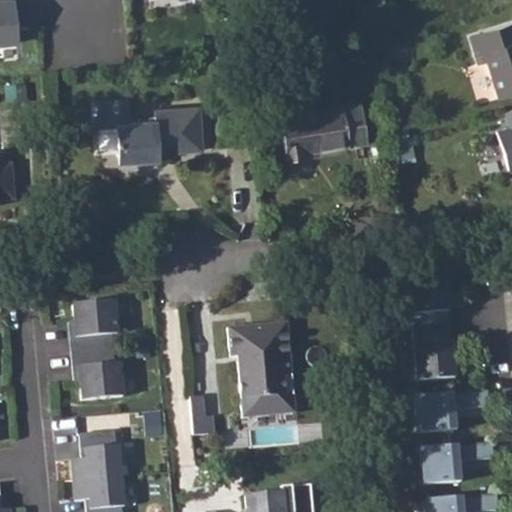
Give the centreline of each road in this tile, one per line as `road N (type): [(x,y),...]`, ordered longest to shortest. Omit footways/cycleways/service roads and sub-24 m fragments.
road 1 (residential): [(511,227),(198,267)]
road 2 (track): [(0,284),(66,271),(198,267)]
road 3 (residential): [(26,329),(37,458)]
